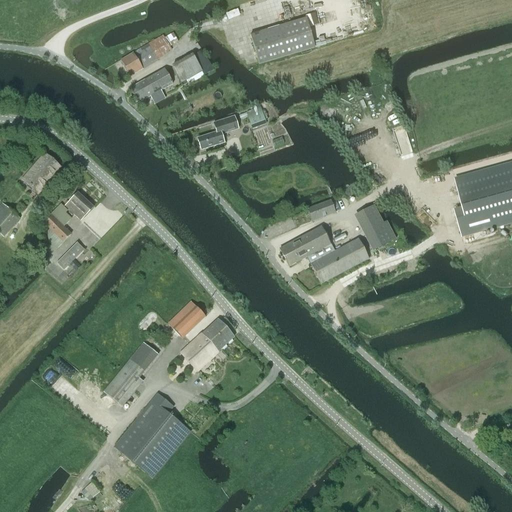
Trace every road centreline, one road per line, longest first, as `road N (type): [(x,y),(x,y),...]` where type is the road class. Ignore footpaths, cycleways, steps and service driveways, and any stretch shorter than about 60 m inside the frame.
road 1 (unclassified): [(511,482),(372,364),(124,105),(48,55),(0,46)]
road 2 (tertiary): [(441,511),(266,352),(111,185),(54,136),(0,119)]
